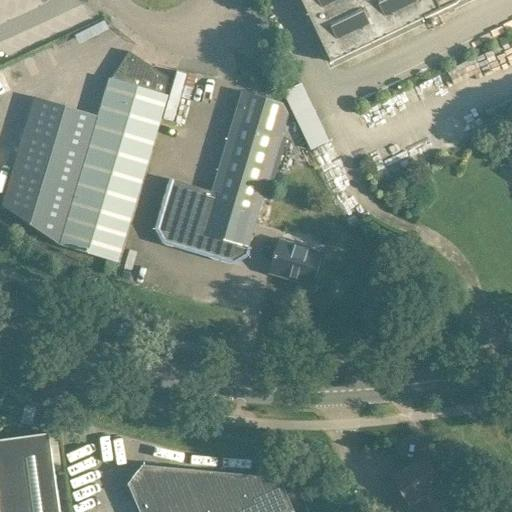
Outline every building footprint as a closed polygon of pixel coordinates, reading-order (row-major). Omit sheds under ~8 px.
[(302,0),(333,63),(464,0),(302,0)] [(192,69),(197,58),(147,36),(142,47),(192,69)] [(61,246),(107,260),(108,260),(105,269),(115,272),(117,263),(119,263),(173,81),(130,52),(129,53),(131,54),(119,72),(117,81),(111,79),(100,117),(36,98),(4,207),(61,246)] [(302,82),(283,91),(311,153),(330,145),(302,82)] [(249,248),(265,193),(270,195),(287,140),(282,138),(289,115),(282,104),(243,92),(213,192),(174,181),(159,229),(166,242),(234,262),(247,255),(249,248)] [(280,240),(276,256),(270,275),(314,288),(324,253),(280,240)] [(33,426),(60,430),(58,415),(39,407),(33,426)] [(0,511),(60,511),(50,434),(0,441),(0,511)] [(426,458),(409,468),(436,511),(440,511),(460,500),(450,483),(444,487),(426,458)] [(295,486),(286,490),(281,479),(144,466),(129,485),(140,511),(298,511),(305,509),(295,486)] [(436,511),(409,468),(393,479),(413,511),(436,511)]
